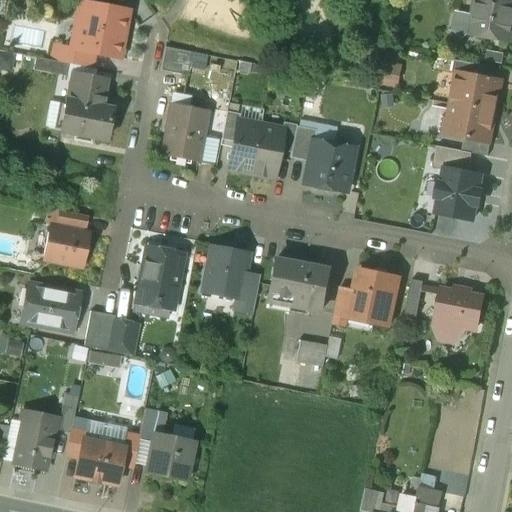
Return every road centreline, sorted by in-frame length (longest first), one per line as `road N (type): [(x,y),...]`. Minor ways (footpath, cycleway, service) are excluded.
road 1 (residential): [(511,271),(477,265),(465,253),(130,183)]
road 2 (residential): [(511,345),(481,511)]
road 3 (residential): [(130,183),(159,34)]
